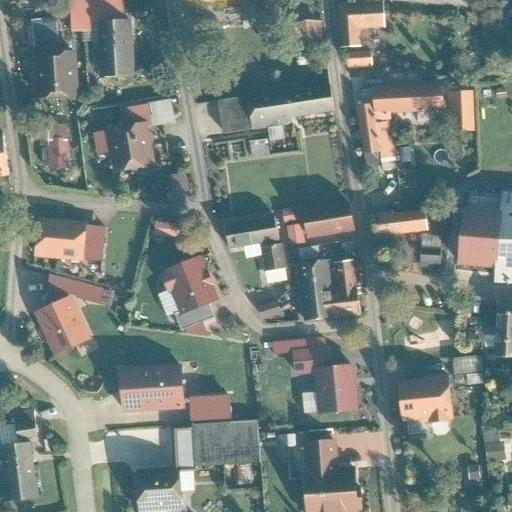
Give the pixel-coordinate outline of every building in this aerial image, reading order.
[(121,0),(72,0),(74,31),(100,29),(100,26),(123,25),(121,0)] [(363,29),(387,28),(386,5),(341,7),(342,47),(364,46),(363,29)] [(39,42),(62,41),(60,17),(38,18),(39,42)] [(103,78),(136,76),(133,24),(123,25),(100,26),(100,29),(103,78)] [(323,50),(321,25),(294,28),(296,52),(323,50)] [(37,100),(80,97),(77,52),(35,54),(37,100)] [(348,69),(383,67),(382,54),(348,56),(348,69)] [(335,114),(331,87),(248,99),(253,133),(293,127),(292,120),(335,114)] [(444,112),(442,87),(374,90),(375,104),(375,115),(377,115),(444,112)] [(253,133),(248,99),(217,104),(222,137),(253,133)] [(171,122),(168,102),(122,109),(125,128),(146,124),(146,126),(171,122)] [(365,156),(384,152),(377,115),(375,115),(375,104),(357,107),(365,156)] [(114,175),(154,167),(146,126),(146,124),(125,128),(106,132),(114,175)] [(73,128),(49,128),(50,172),(74,171),(73,128)] [(0,178),(9,178),(5,137),(0,137),(0,178)] [(511,146),(488,147),(488,178),(511,178),(511,146)] [(189,175),(170,178),(174,200),(192,197),(189,175)] [(497,285),(511,285),(511,194),(501,194),(500,215),(497,269),(497,285)] [(357,235),(352,204),(284,214),(288,245),(357,235)] [(429,234),(426,210),(372,216),(374,239),(429,234)] [(500,215),(463,213),(461,268),(497,269),(500,215)] [(144,217),(84,214),(82,249),(110,250),(111,245),(143,247),(144,217)] [(276,219),(226,226),(229,249),(279,243),(276,219)] [(283,247),(261,249),(264,274),(286,271),(283,247)] [(419,266),(440,268),(441,252),(420,251),(419,266)] [(207,255),(165,270),(172,290),(162,294),(171,317),(179,314),(185,329),(218,317),(214,304),(223,300),(207,255)] [(118,287),(142,293),(149,261),(134,257),(132,267),(123,265),(118,287)] [(356,260),(302,265),(307,322),(361,318),(356,260)] [(58,357),(97,340),(77,294),(38,311),(58,357)] [(511,303),(499,303),(498,350),(511,350),(511,303)] [(264,306),(264,318),(279,319),(279,306),(264,306)] [(187,348),(192,432),(194,471),(258,467),(256,423),(316,420),(315,401),(365,398),(362,338),(187,348)] [(486,370),(485,356),(456,357),(457,372),(486,370)] [(128,411),(189,407),(186,363),(125,367),(128,411)] [(454,374),(403,378),(406,422),(458,419),(454,374)] [(18,443),(39,441),(36,413),(15,415),(18,443)] [(192,432),(173,433),(175,472),(194,471),(192,432)] [(308,511),(361,511),(358,470),(341,471),(339,443),(304,445),(308,511)] [(508,444),(489,446),(490,463),(509,462),(508,444)] [(0,470),(4,504),(39,500),(32,445),(0,448),(0,470)] [(132,475),(134,511),(142,511),(178,510),(175,472),(132,475)]
